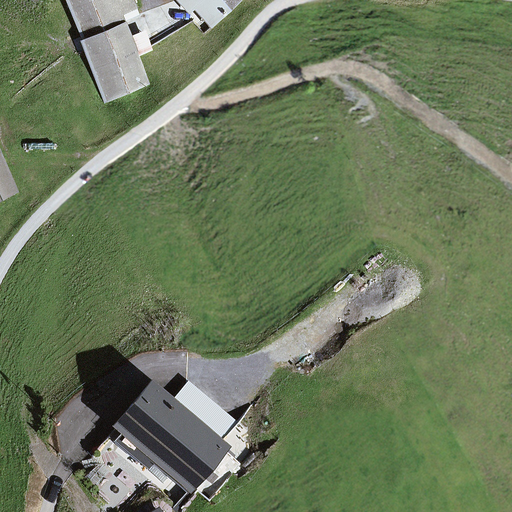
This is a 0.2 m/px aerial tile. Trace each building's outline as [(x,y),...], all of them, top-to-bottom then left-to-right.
[(66,0),(109,99),(145,84),(117,16),(134,9),(130,0),(66,0)] [(194,7),(187,0),(177,0),(189,13),(194,7)] [(187,0),(194,7),(211,26),(239,0),(187,0)] [(0,159),(17,193),(18,192),(0,154),(0,159)] [(0,201),(17,193),(0,159),(0,201)] [(126,442),(163,476),(215,420),(178,386),(126,442)]
